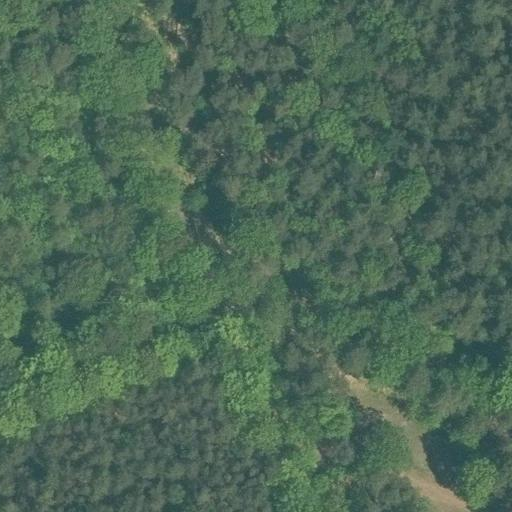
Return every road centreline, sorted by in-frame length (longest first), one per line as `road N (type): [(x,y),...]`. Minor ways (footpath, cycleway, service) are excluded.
road 1 (unclassified): [(511,382),(439,372),(360,329),(315,316),(227,318),(89,0)]
road 2 (track): [(227,318),(0,393)]
road 3 (track): [(227,318),(306,511)]
